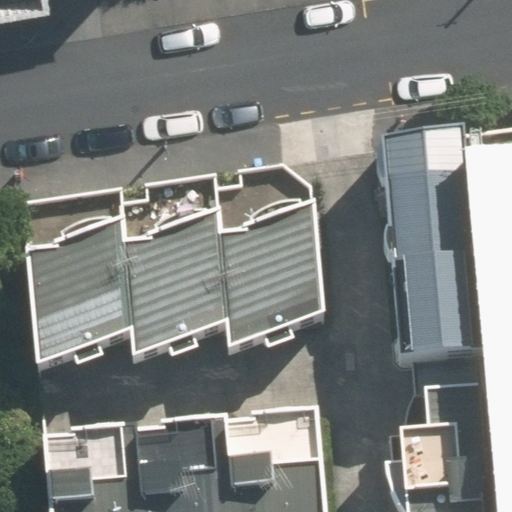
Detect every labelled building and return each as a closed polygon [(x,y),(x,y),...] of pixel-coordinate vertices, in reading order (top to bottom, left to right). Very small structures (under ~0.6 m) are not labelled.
[(480,365),(463,141),(382,147),(399,371),(480,365)] [(511,168),(489,170),(511,415),(511,168)] [(124,230),(27,267),(38,378),(132,342),(131,370),(225,337),(225,366),(323,327),(318,214),(220,250),(221,221),(122,258),(124,230)] [(493,490),(486,392),(421,396),(424,439),(401,440),(405,511),(481,511),(481,491),(493,490)] [(51,438),(56,511),(326,511),(320,419),(51,438)]
